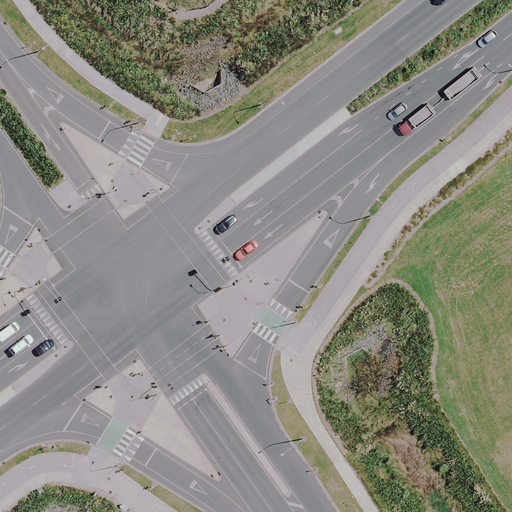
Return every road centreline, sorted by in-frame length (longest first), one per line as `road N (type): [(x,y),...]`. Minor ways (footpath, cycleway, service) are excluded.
road 1 (secondary): [(478,63),(343,217),(294,286),(249,369),(245,406)]
road 2 (secondary): [(478,63),(387,120),(161,296)]
road 3 (secondary): [(221,175),(445,0)]
road 4 (secondary): [(0,50),(28,81),(100,130),(178,170),(221,175)]
road 5 (secondary): [(232,511),(92,423),(10,411)]
road 6 (unclassified): [(271,511),(128,323)]
road 7 (unclassified): [(0,63),(126,249)]
road 8 (secondary): [(128,323),(10,411)]
road 9 (unclassified): [(161,296),(245,406)]
road 10 (unclassified): [(245,406),(302,485),(308,511)]
road 11 (secondary): [(126,249),(221,175)]
